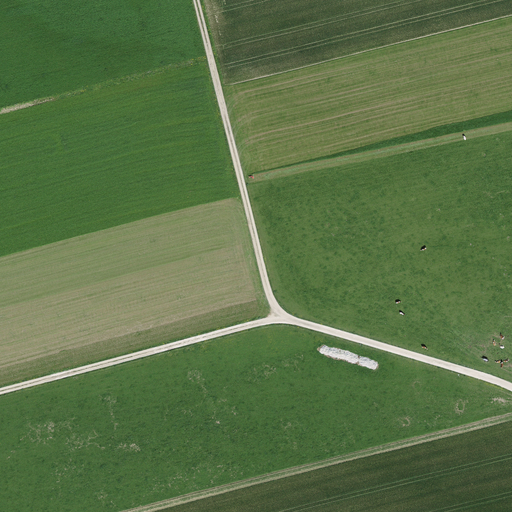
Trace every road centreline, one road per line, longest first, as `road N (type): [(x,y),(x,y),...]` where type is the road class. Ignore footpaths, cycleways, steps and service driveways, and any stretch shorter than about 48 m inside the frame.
road 1 (track): [(0,392),(274,322),(511,391)]
road 2 (track): [(274,322),(194,0)]
